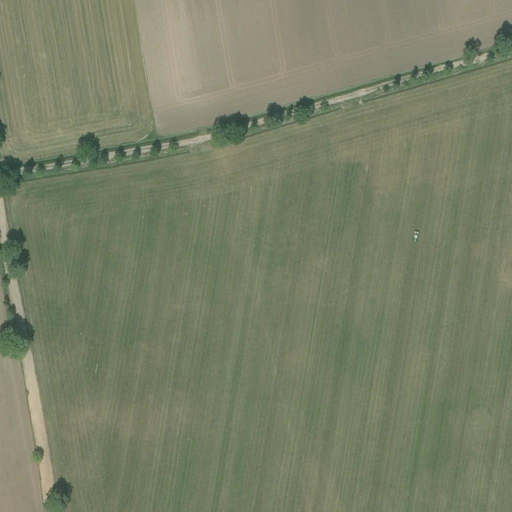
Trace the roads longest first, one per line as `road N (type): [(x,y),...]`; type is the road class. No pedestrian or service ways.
road 1 (track): [(0,174),(206,138),(511,46)]
road 2 (track): [(50,511),(0,222)]
